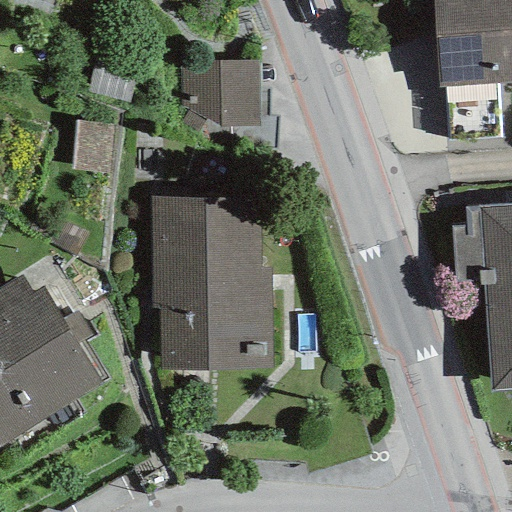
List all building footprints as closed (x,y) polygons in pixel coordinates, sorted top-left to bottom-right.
[(511,0),(432,0),(437,87),(511,82),(511,0)] [(258,62),(177,64),(181,130),(259,126),(258,62)] [(135,80),(92,67),(85,92),(128,104),(135,80)] [(113,127),(75,123),(71,170),(108,173),(113,127)] [(257,196),(150,197),(152,310),(159,310),(160,372),(270,371),(269,268),(258,268),(257,196)] [(455,289),(484,287),(491,392),(511,390),(511,205),(479,207),(463,208),(464,226),(451,227),(455,289)] [(21,275),(0,287),(0,447),(107,381),(82,339),(90,334),(76,311),(62,319),(41,286),(31,292),(21,275)]
